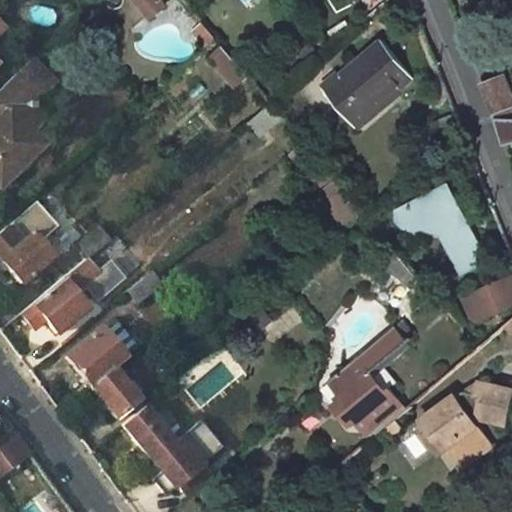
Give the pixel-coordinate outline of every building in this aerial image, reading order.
[(130,0),(149,20),(164,6),(159,0),(130,0)] [(190,29),(203,44),(214,34),(201,19),(190,29)] [(384,39),(324,84),(353,124),(414,78),(384,39)] [(212,54),(230,75),(241,66),(223,45),(212,54)] [(17,169),(42,144),(34,135),(43,127),(43,100),(52,92),(51,80),(26,57),(0,83),(0,176),(12,164),(17,169)] [(230,75),(237,83),(248,73),(241,66),(230,75)] [(511,120),(511,74),(507,77),(506,75),(483,84),(497,120),(511,120)] [(269,97),(246,117),(259,132),(282,112),(269,97)] [(511,120),(497,120),(508,148),(511,146),(511,120)] [(303,137),(289,148),(312,175),(326,163),(303,137)] [(312,175),(321,186),(335,174),(326,163),(312,175)] [(321,186),(317,189),(346,222),(364,208),(335,174),(321,186)] [(445,236),(459,271),(488,259),(474,224),(463,229),(460,220),(461,219),(463,218),(464,216),(465,215),(466,213),(467,211),(468,209),(468,207),(459,186),(406,205),(410,208),(403,217),(426,237),(427,235),(427,234),(428,232),(429,231),(430,229),(431,228),(432,227),(442,226),(445,236)] [(0,229),(0,259),(18,281),(49,255),(40,242),(57,227),(34,198),(0,229)] [(463,229),(474,224),(468,207),(468,209),(467,211),(466,213),(465,215),(464,216),(463,218),(461,219),(460,220),(463,229)] [(107,236),(96,222),(72,243),(83,256),(107,236)] [(426,237),(445,236),(442,226),(432,227),(431,228),(430,229),(429,231),(428,232),(427,234),(427,235),(426,237)] [(85,259),(18,315),(33,333),(42,325),(54,338),(89,308),(77,294),(82,290),(95,304),(124,279),(107,260),(96,271),(85,259)] [(403,263),(394,274),(413,287),(421,275),(403,263)] [(511,273),(466,295),(475,318),(511,301),(511,273)] [(385,389),(370,371),(377,365),(379,368),(408,344),(406,341),(411,337),(409,335),(404,339),(392,325),(377,338),(329,378),(338,390),(342,395),(333,403),(349,422),(356,417),(366,429),(401,399),(389,385),(385,389)] [(122,356),(98,327),(64,356),(87,386),(110,366),(122,356)] [(110,366),(87,386),(112,415),(135,397),(110,366)] [(458,395),(423,419),(430,429),(435,437),(442,433),(454,448),(468,466),(493,447),(475,422),(481,417),(508,423),(511,403),(511,389),(479,383),(477,394),(466,392),(459,397),(458,395)] [(338,390),(328,398),(333,403),(342,395),(338,390)] [(371,435),(407,405),(401,399),(366,429),(371,435)] [(221,445),(199,418),(177,436),(181,441),(175,445),(141,404),(119,422),(154,463),(160,458),(165,465),(151,477),(164,493),(176,483),(182,490),(207,469),(201,462),(221,445)] [(0,467),(0,462),(21,446),(8,428),(0,435),(0,473),(3,471),(0,467)] [(423,434),(441,458),(454,448),(442,433),(435,437),(430,429),(423,434)] [(414,432),(403,440),(416,458),(427,449),(414,432)] [(304,511),(294,499),(279,511),(304,511)]
